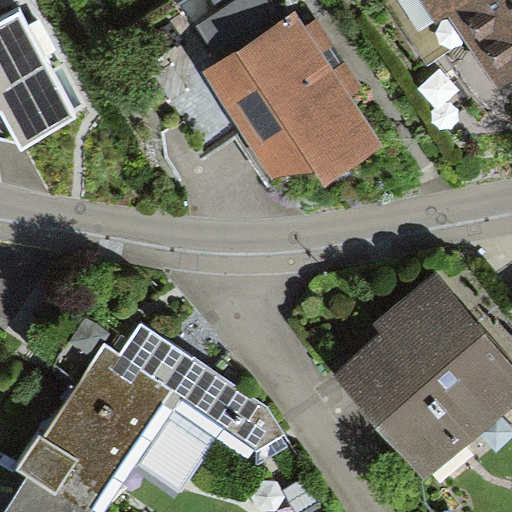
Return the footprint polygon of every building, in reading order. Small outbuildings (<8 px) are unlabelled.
[(75,101),(19,0),(17,0),(0,8),(0,92),(1,93),(24,129),(75,101)] [(380,129),(295,0),(289,0),(204,55),(272,161),(318,154),(326,165),(380,129)] [(511,0),(384,0),(427,65),(469,38),(496,78),(511,67),(511,0)] [(378,324),(340,355),(426,462),(511,392),(511,357),(436,264),(372,316),(378,324)] [(103,335),(19,448),(91,502),(131,447),(181,484),(226,424),(258,442),(285,427),(268,398),(143,315),(119,346),(103,335)] [(0,511),(106,511),(91,502),(19,448),(4,441),(0,447),(0,511)]
